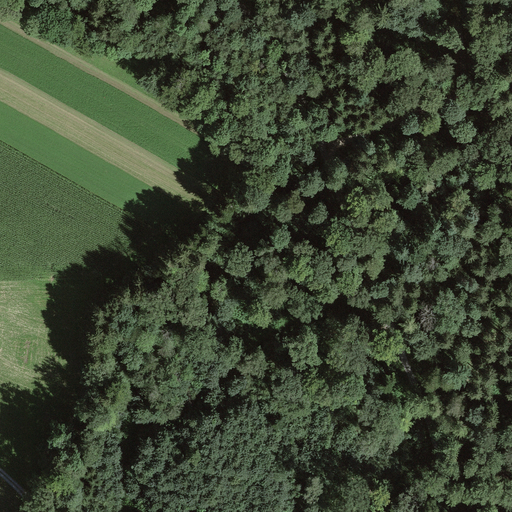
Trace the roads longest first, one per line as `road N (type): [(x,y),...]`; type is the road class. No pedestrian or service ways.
road 1 (track): [(454,511),(423,407),(293,89),(263,28),(233,0)]
road 2 (track): [(319,153),(511,75)]
road 3 (track): [(452,0),(467,92),(511,129)]
